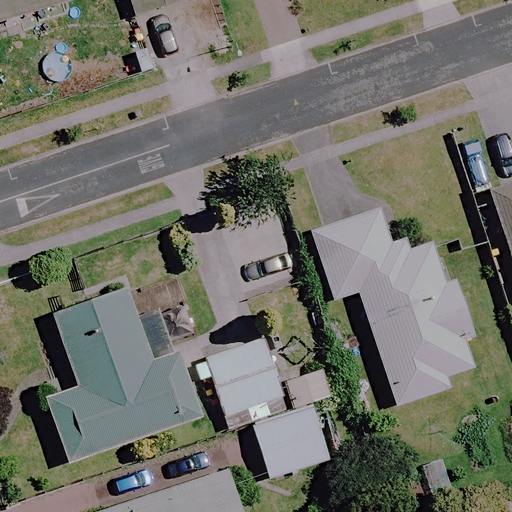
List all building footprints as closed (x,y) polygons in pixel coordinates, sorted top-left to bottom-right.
[(0,0),(0,27),(66,7),(63,0),(0,0)] [(193,1),(193,0),(123,0),(129,20),(193,1)] [(511,186),(487,195),(511,270),(511,186)] [(391,256),(377,212),(309,234),(331,305),(356,297),(392,410),(446,393),(442,381),(480,369),(453,283),(441,286),(428,244),(391,256)] [(131,322),(122,293),(50,316),(74,392),(37,403),(58,469),(198,424),(162,312),(131,322)] [(310,411),(289,418),(265,342),(193,364),(213,429),(246,419),(251,435),(266,483),(326,465),(310,411)] [(240,511),(227,467),(81,511),(240,511)]
